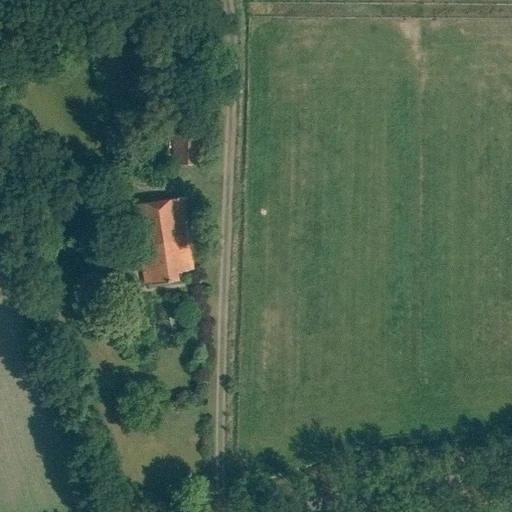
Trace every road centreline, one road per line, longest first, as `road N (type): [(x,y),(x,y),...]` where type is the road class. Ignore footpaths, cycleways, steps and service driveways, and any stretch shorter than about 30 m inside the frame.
road 1 (track): [(218,511),(225,0)]
road 2 (unclassified): [(293,511),(412,483),(511,475)]
